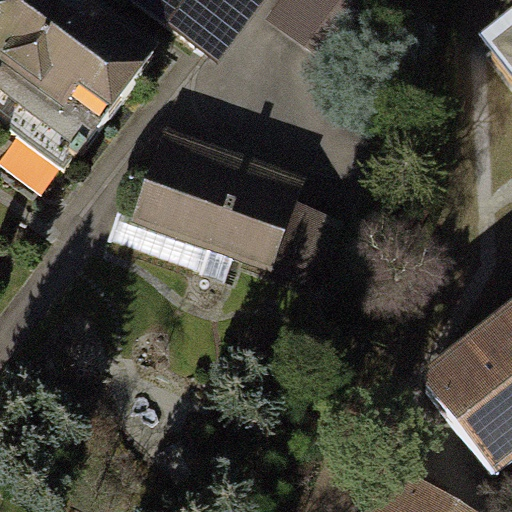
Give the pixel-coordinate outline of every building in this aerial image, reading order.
[(0,67),(1,69),(0,70),(0,134),(58,179),(146,64),(62,0),(11,0),(0,15),(0,67)] [(224,0),(120,0),(187,50),(224,0)] [(372,0),(280,0),(265,20),(337,74),(385,10),(372,0)] [(511,6),(472,38),(511,87),(511,6)] [(113,208),(101,241),(217,284),(227,255),(260,266),(289,189),(185,151),(177,172),(154,164),(135,216),(113,208)] [(511,328),(428,395),(494,478),(511,463),(511,328)] [(462,511),(400,475),(378,511),(462,511)]
